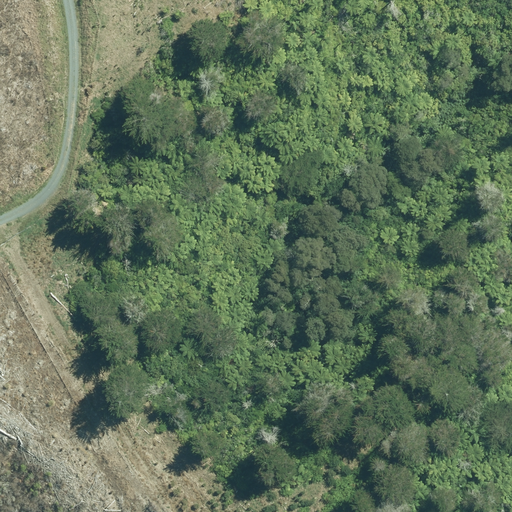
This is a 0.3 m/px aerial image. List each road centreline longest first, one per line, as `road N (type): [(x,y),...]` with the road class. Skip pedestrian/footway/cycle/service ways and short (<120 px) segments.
road 1 (track): [(173,511),(0,230)]
road 2 (unclassified): [(58,0),(71,88),(68,136),(42,194),(0,225)]
